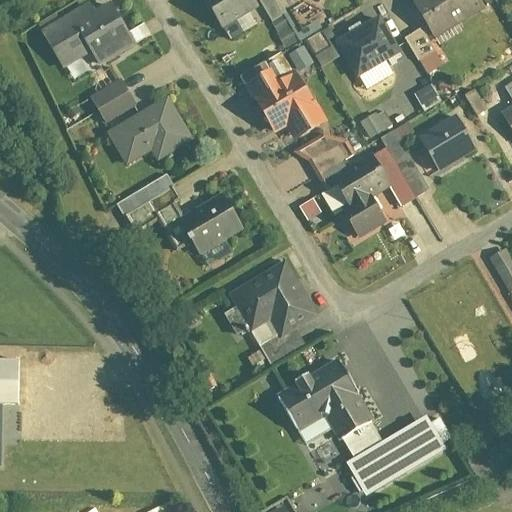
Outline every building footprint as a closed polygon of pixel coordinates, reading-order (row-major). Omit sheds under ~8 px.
[(255,0),(208,0),(224,27),(259,7),(255,0)] [(293,2),(291,0),(261,0),(275,22),(297,9),(293,2)] [(481,0),(418,0),(433,24),(440,37),(487,9),(481,0)] [(90,3),(45,30),(68,69),(94,54),(102,68),(138,46),(112,4),(96,13),(90,3)] [(383,17),(340,42),(347,54),(361,77),(404,52),(383,17)] [(314,24),(296,32),(290,20),(273,28),(283,48),(317,31),(314,24)] [(440,37),(433,24),(408,39),(430,75),(454,61),(440,37)] [(326,67),(347,54),(340,42),(331,28),(310,41),(326,67)] [(297,73),(311,65),(301,48),(287,56),(297,73)] [(277,133),(288,126),(298,142),(331,122),(301,72),(282,84),(274,71),(249,86),(277,133)] [(454,77),(444,76),(443,88),(453,89),(454,77)] [(122,81),(94,98),(109,123),(137,107),(122,81)] [(434,86),(418,96),(428,112),(444,103),(434,86)] [(490,110),(478,91),(466,98),(478,117),(490,110)] [(169,99),(109,135),(129,169),(154,154),(159,162),(194,141),(169,99)] [(383,139),(391,134),(378,112),(362,122),(375,144),(383,139)] [(423,139),(443,173),(481,151),(460,117),(423,139)] [(390,150),(418,197),(430,190),(395,131),(391,134),(383,139),(390,150)] [(314,161),(331,193),(341,187),(338,181),(364,166),(350,142),(327,136),(298,152),(314,161)] [(390,150),(375,159),(392,188),(403,206),(418,197),(390,150)] [(389,222),(375,198),(392,188),(375,159),(364,166),(338,181),(341,187),(353,205),(345,210),(346,213),(362,238),(389,222)] [(171,177),(120,207),(135,232),(160,217),(175,208),(186,201),(171,177)] [(353,205),(341,187),(331,193),(326,196),(338,217),(346,213),(345,210),(353,205)] [(316,200),(304,208),(312,221),(324,214),(316,200)] [(195,242),(204,256),(246,231),(230,206),(189,231),(195,242)] [(175,208),(160,217),(180,251),(195,242),(189,231),(175,208)] [(511,258),(508,251),(493,260),(511,291),(511,258)] [(285,261),(229,294),(263,351),(319,318),(285,261)] [(220,388),(204,359),(192,365),(208,395),(220,388)] [(21,364),(0,364),(0,445),(6,446),(5,418),(22,418),(21,364)] [(344,366),(282,403),(302,436),(329,420),(342,442),(374,423),(378,421),(344,366)] [(355,463),(349,467),(369,501),(449,453),(429,419),(387,444),(355,463)] [(374,423),(342,442),(355,463),(387,444),(374,423)]
